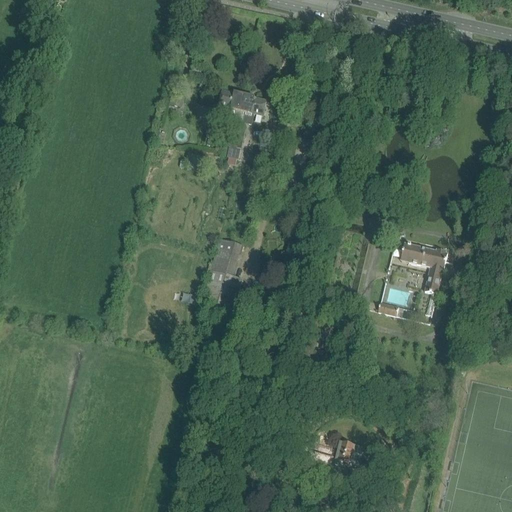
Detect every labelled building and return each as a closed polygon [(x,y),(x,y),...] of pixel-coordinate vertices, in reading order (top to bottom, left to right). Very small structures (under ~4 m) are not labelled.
[(239,104),(241,97),(223,93),(220,108),(238,113),(236,125),(240,126),(244,108),(239,104)] [(267,103),(241,97),(239,104),(244,108),(240,126),(236,125),(235,126),(242,128),(243,124),(252,126),(254,116),(263,118),(267,103)] [(228,154),(231,129),(218,127),(215,152),(228,154)] [(244,136),(236,134),(233,149),(241,151),(244,136)] [(204,170),(206,156),(190,154),(189,168),(204,170)] [(336,272),(355,275),(362,235),(343,232),(336,272)] [(411,247),(407,247),(403,264),(430,270),(424,293),(432,295),(437,296),(443,273),(444,273),(448,256),(447,256),(447,254),(439,253),(439,254),(413,248),(414,247),(411,247)] [(226,261),(222,276),(233,279),(237,264),(226,261)] [(202,306),(211,308),(223,312),(221,319),(231,322),(234,315),(236,307),(238,300),(240,292),(243,282),(235,280),(233,279),(222,276),(211,273),(202,306)] [(432,318),(437,296),(432,295),(427,317),(432,318)] [(381,305),(379,314),(402,320),(404,311),(381,305)] [(464,305),(461,318),(469,320),(473,308),(464,305)] [(335,323),(312,318),(305,347),(328,353),(335,323)] [(351,327),(347,344),(358,346),(362,330),(351,327)] [(451,336),(450,344),(460,346),(461,338),(451,336)] [(358,467),(362,451),(340,445),(335,466),(337,466),(339,462),(358,467)]
